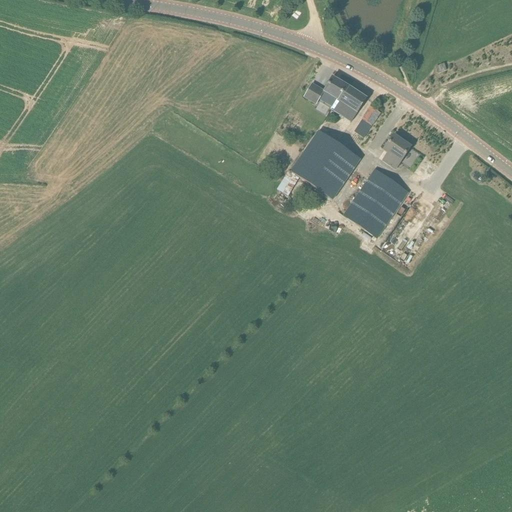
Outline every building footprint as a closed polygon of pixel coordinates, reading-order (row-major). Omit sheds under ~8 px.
[(445,64),(437,67),(440,73),(448,70),(445,64)] [(331,111),(346,86),(332,78),(327,86),(323,91),(312,84),(303,98),(316,106),(319,101),(331,108),(330,110),(331,111)] [(357,114),(361,108),(366,99),(349,88),(346,86),(331,111),(351,123),(357,114)] [(364,139),(380,114),(370,107),(354,133),(364,139)] [(360,161),(318,132),(290,172),(332,201),(360,161)] [(394,171),(404,156),(410,148),(393,136),(388,145),(382,152),(386,155),(381,162),(394,171)] [(339,212),(343,215),(342,216),(377,240),(409,194),(374,170),(363,186),(359,184),(339,212)]
